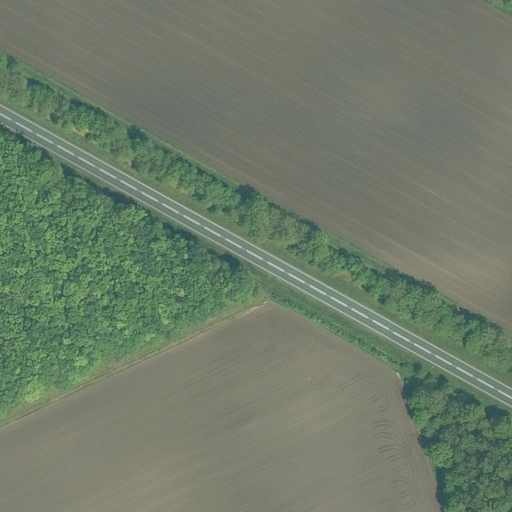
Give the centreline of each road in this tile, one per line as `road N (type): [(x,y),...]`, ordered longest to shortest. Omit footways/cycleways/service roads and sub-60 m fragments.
road 1 (trunk): [(511,398),(0,114)]
road 2 (track): [(0,419),(256,300)]
